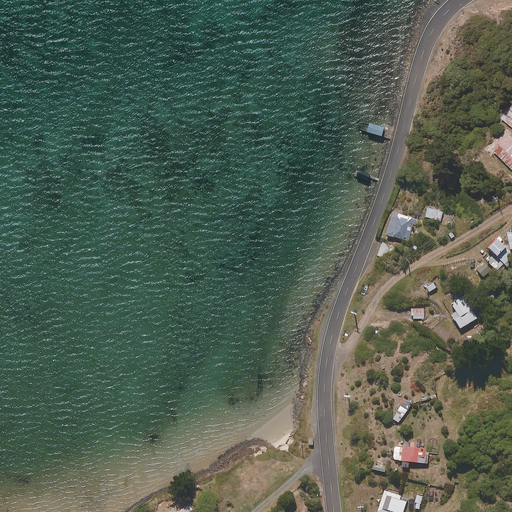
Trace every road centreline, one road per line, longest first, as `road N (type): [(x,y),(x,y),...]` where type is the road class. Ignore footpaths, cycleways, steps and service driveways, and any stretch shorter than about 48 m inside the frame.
road 1 (secondary): [(460,0),(422,52),(390,175),(327,356)]
road 2 (residential): [(327,356),(353,338),(391,278),(511,205)]
road 3 (secondary): [(327,356),(334,511)]
